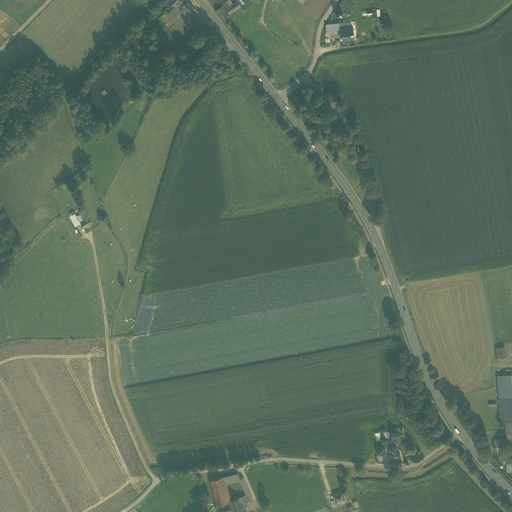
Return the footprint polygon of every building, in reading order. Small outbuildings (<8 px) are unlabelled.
[(174,0),(164,0),(172,7),(173,9),(175,8),(173,6),(177,2),(174,0)] [(181,12),(185,16),(187,14),(186,14),(187,13),(188,13),(193,8),(194,7),(187,0),(186,0),(174,0),(177,2),(183,9),(181,12)] [(222,4),(226,10),(230,7),(227,2),(225,0),(208,0),(215,9),(222,4)] [(230,7),(226,10),(228,14),(240,7),(237,2),(234,4),(230,7)] [(221,19),(228,14),(226,10),(222,4),(215,9),(221,19)] [(187,14),(190,18),(197,12),(193,8),(188,13),(187,13),(186,14),(187,14)] [(332,32),(339,31),(339,26),(340,26),(339,23),(325,25),(326,35),(331,34),(332,34),(332,32)] [(351,25),(340,26),(339,26),(339,31),(340,41),(352,40),(351,25)] [(70,180),(72,183),(84,173),(82,171),(70,180)] [(79,211),(80,214),(84,220),(83,220),(83,221),(89,217),(84,209),(79,211)] [(69,216),(73,223),(78,220),(76,216),(75,213),(69,216)] [(92,223),(89,217),(83,221),(80,222),(81,224),(83,228),(87,226),(87,227),(90,226),(89,225),(92,223)] [(498,358),(508,356),(506,345),(496,347),(498,358)] [(511,373),(497,375),(499,397),(503,397),(511,395),(511,373)] [(505,422),(507,439),(511,438),(511,395),(503,397),(505,422)] [(388,446),(390,457),(400,456),(399,451),(397,452),(396,445),(388,446)] [(237,473),(232,474),(234,481),(240,480),(240,479),(237,473)] [(226,483),(231,482),(228,475),(210,480),(217,507),(228,502),(223,484),(226,483)] [(243,478),(240,479),(240,480),(244,489),(248,488),(243,478)] [(334,500),(336,504),(345,501),(342,492),(333,495),(334,500)] [(253,499),(250,493),(246,495),(241,497),(244,503),(253,499)] [(247,511),(244,503),(241,497),(241,496),(231,500),(228,501),(228,502),(231,509),(232,511),(247,511)]
